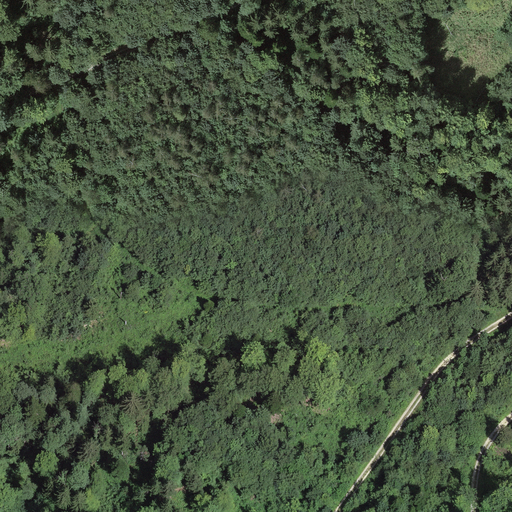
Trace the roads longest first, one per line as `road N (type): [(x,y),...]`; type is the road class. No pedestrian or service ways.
road 1 (track): [(507,317),(207,297),(147,268),(101,229),(82,194),(53,80)]
road 2 (track): [(334,511),(445,362),(511,314)]
road 3 (track): [(241,0),(0,103)]
